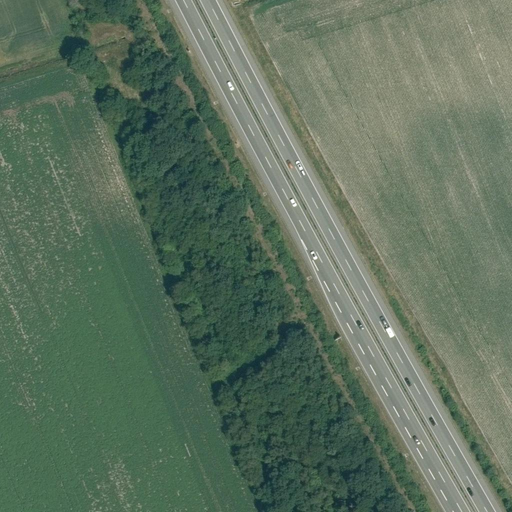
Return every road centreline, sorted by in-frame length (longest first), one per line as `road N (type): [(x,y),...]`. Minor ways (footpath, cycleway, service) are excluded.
road 1 (motorway): [(182,0),(464,511)]
road 2 (motorway): [(488,511),(208,0)]
